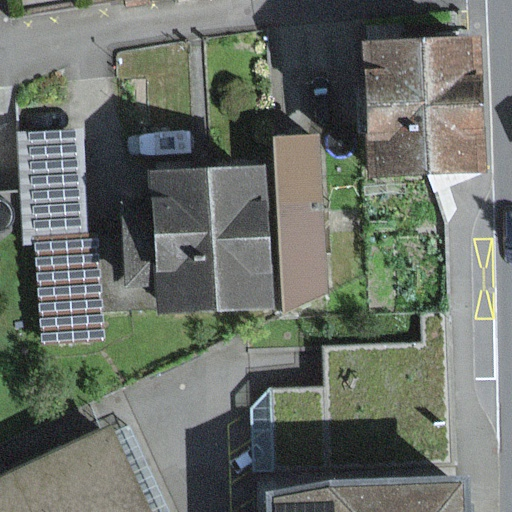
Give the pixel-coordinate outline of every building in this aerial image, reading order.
[(6,0),(9,21),(124,1),(124,9),(178,0),(6,0)] [(472,34),(355,41),(364,181),(481,174),(472,34)] [(322,122),(264,125),(275,324),(333,321),(322,122)] [(88,236),(84,131),(19,134),(23,245),(35,244),(40,344),(106,342),(101,235),(88,236)] [(265,166),(126,170),(133,317),(270,312),(265,166)] [(466,511),(466,493),(434,494),(429,338),(263,344),(268,511),(466,511)] [(139,511),(91,413),(0,456),(0,511),(139,511)]
